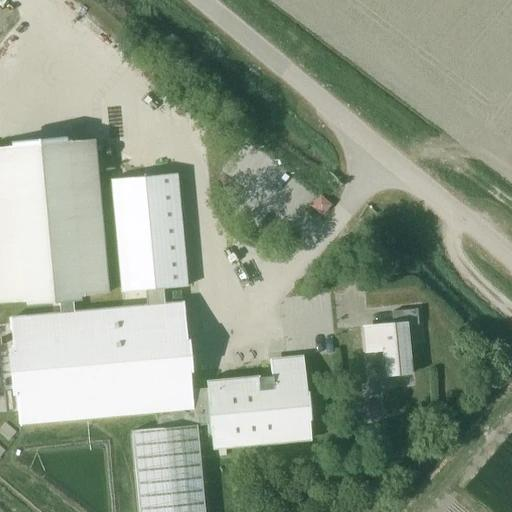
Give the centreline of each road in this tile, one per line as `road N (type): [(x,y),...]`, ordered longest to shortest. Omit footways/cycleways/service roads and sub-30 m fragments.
road 1 (unclassified): [(511,256),(202,0)]
road 2 (track): [(511,206),(446,156),(395,162)]
